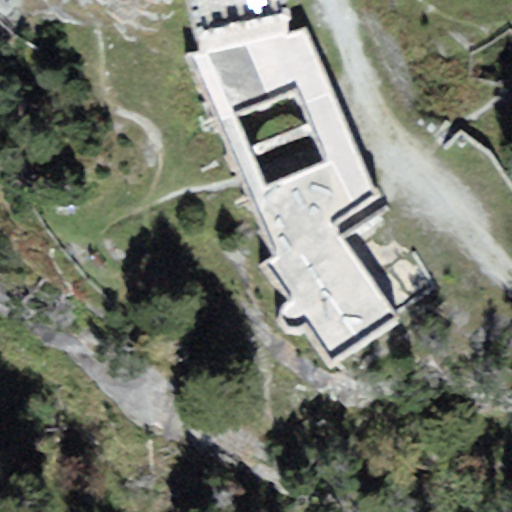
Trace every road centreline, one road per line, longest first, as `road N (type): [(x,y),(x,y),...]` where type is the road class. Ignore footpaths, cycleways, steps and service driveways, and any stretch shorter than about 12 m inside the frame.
road 1 (track): [(381,126),(511,277)]
road 2 (track): [(337,0),(381,126)]
